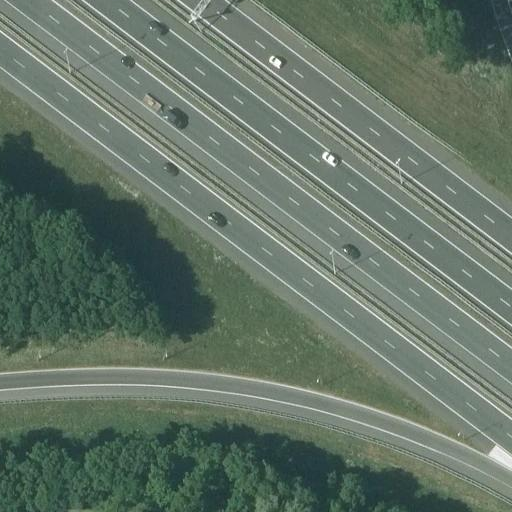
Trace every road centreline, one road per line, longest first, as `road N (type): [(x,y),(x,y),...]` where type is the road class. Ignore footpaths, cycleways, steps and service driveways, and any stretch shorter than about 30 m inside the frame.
road 1 (motorway): [(0,49),(511,439)]
road 2 (motorway): [(27,0),(511,367)]
road 3 (motorway): [(0,382),(144,377),(284,394),(378,420),(511,476)]
road 4 (motorway): [(511,306),(107,0)]
road 5 (motorway): [(511,236),(199,0)]
